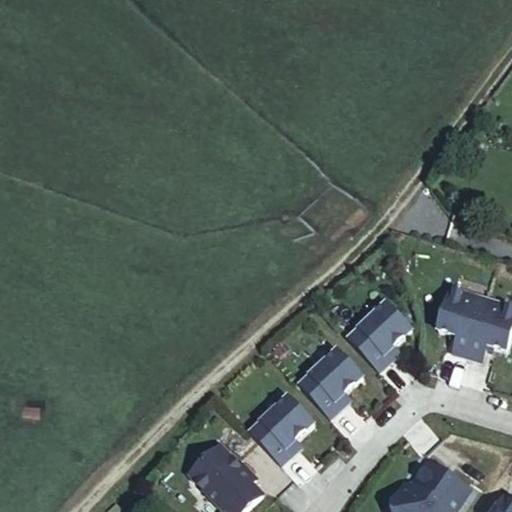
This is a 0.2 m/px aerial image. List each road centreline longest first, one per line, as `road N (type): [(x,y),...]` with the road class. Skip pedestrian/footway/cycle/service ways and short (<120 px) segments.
road 1 (track): [(511,50),(355,249),(79,511)]
road 2 (residential): [(328,511),(368,450),(406,411),(439,401),(511,423)]
